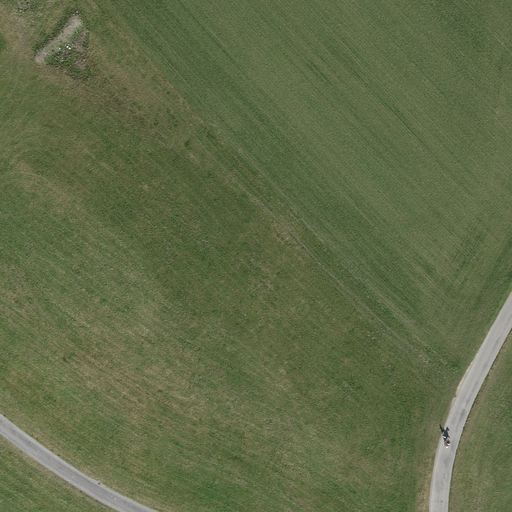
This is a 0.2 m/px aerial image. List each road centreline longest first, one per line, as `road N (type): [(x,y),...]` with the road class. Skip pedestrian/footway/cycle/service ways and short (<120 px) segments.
road 1 (unclassified): [(439,511),(459,407),(511,310)]
road 2 (track): [(138,511),(0,422)]
